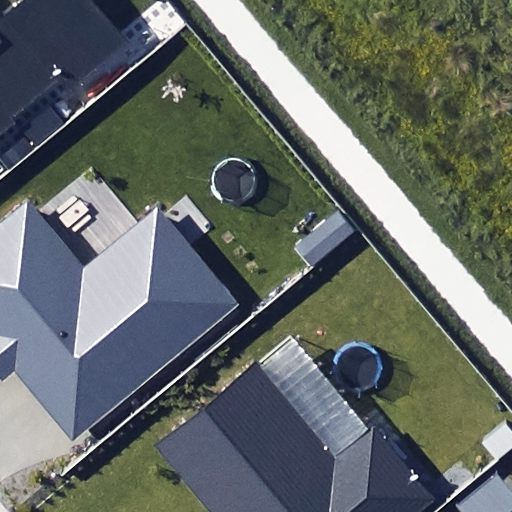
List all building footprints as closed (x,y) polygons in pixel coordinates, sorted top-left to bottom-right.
[(0,132),(70,76),(78,84),(127,44),(90,0),(21,0),(0,17),(0,132)] [(13,373),(70,441),(237,303),(156,206),(82,268),(27,202),(0,224),(0,383),(0,384),(13,373)] [(295,246),(312,265),(355,228),(339,209),(295,246)] [(421,511),(437,500),(374,423),(331,458),(259,370),(161,450),(211,511),(421,511)] [(511,431),(504,423),(482,441),(496,457),(511,443),(511,431)] [(509,511),(511,510),(511,492),(496,474),(457,507),(461,511),(509,511)]
